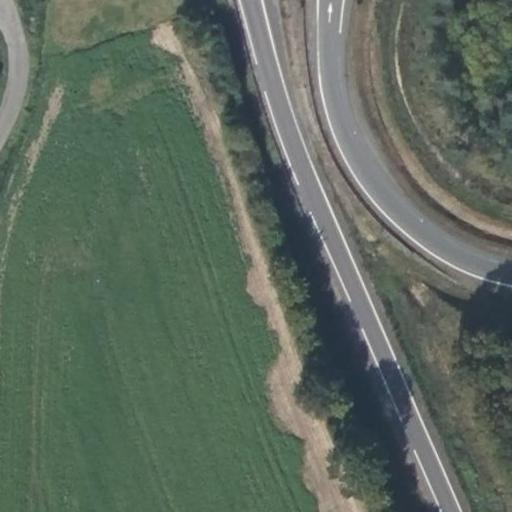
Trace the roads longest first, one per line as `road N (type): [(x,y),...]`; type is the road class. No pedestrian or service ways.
road 1 (trunk): [(250,0),(304,180),(450,511)]
road 2 (trunk): [(511,277),(435,245),(372,188),(334,107),(331,0)]
road 3 (unclassified): [(3,0),(19,61),(0,132)]
